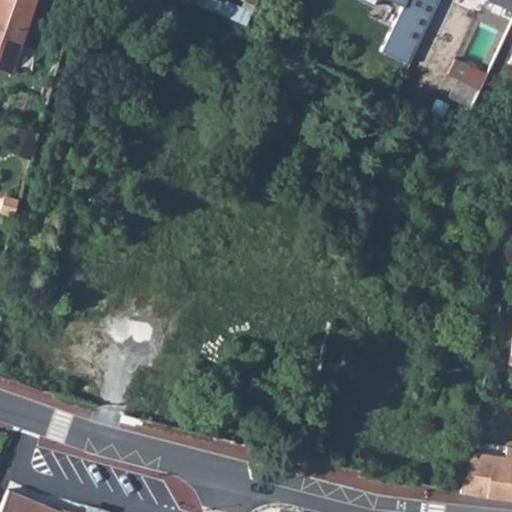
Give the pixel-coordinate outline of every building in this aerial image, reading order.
[(0,0),(0,68),(13,73),(36,0),(0,0)] [(210,0),(176,0),(209,12),(245,27),(250,16),(210,0)] [(358,0),(372,6),(375,0),(390,0),(398,3),(375,54),(409,69),(439,0),(358,0)] [(511,0),(485,0),(511,12),(511,0)] [(69,74),(63,122),(83,125),(89,77),(69,74)] [(108,193),(102,215),(148,227),(154,205),(108,193)] [(131,405),(171,413),(195,294),(226,300),(224,309),(286,321),(289,307),(309,311),(313,288),(304,286),(306,277),(234,263),(232,270),(163,256),(159,276),(169,277),(159,330),(146,327),(131,405)] [(471,452),(470,458),(492,462),(493,456),(471,452)] [(470,458),(462,493),(511,500),(511,464),(504,464),(492,462),(470,458)] [(56,511),(14,493),(4,511),(56,511)]
